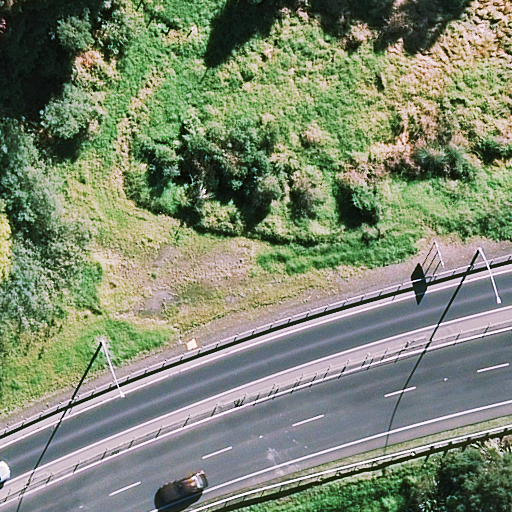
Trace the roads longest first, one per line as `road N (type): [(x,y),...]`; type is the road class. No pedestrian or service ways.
road 1 (trunk): [(0,466),(297,353),(511,293)]
road 2 (track): [(297,353),(179,261),(56,223),(132,0)]
road 3 (trunk): [(511,366),(288,425),(70,511)]
